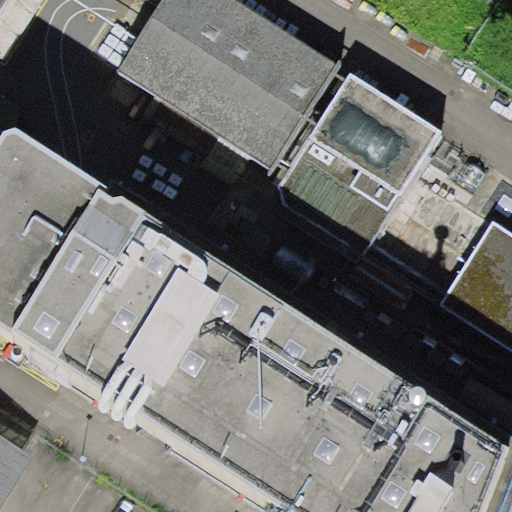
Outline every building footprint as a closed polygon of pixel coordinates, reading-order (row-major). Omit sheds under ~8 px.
[(44,0),(11,0),(0,16),(0,63),(3,65),(44,0)] [(0,0),(0,12),(8,0),(0,0)] [(334,49),(255,0),(152,0),(118,57),(268,151),(334,49)] [(438,122),(348,58),(310,139),(402,180),(438,122)] [(358,274),(407,198),(310,139),(297,131),(250,208),(358,274)] [(468,511),(492,453),(0,149),(0,345),(257,511),(468,511)] [(511,245),(486,229),(428,324),(511,374),(511,245)] [(422,282),(381,257),(362,287),(403,312),(422,282)] [(0,482),(16,457),(0,446),(0,482)]
